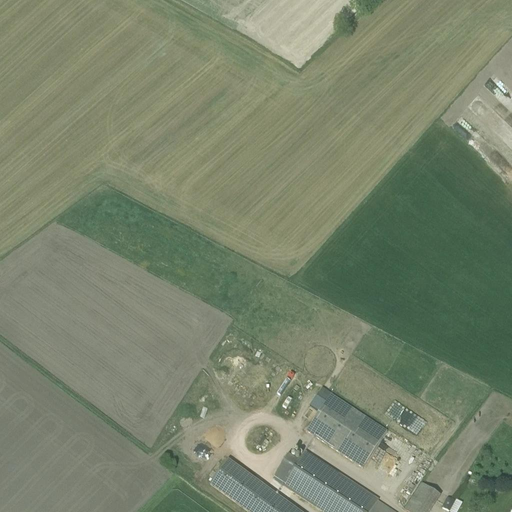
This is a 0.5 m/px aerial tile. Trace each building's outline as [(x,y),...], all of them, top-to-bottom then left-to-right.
[(314,387),(311,394),(321,399),(324,392),(314,387)] [(362,470),(387,432),(330,394),(305,432),(362,470)] [(288,455),(272,480),(282,487),(319,511),(392,511),(377,502),(378,501),(304,452),(298,462),(288,455)] [(209,486),(244,511),(298,511),(228,461),(209,486)] [(399,487),(405,476),(398,473),(392,484),(399,487)] [(430,511),(440,496),(421,484),(403,511),(405,511),(430,511)]
